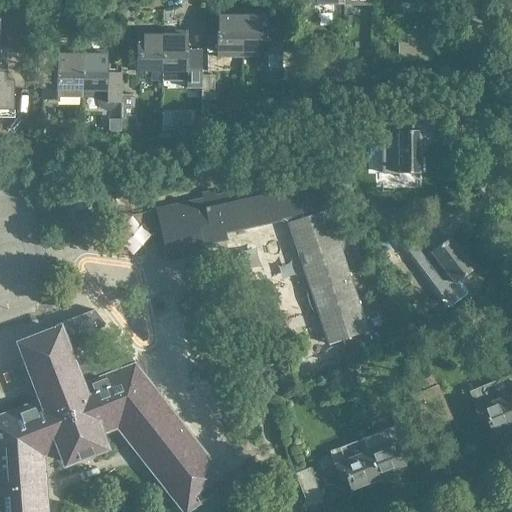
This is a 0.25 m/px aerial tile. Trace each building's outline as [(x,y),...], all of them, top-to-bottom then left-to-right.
[(217,51),(242,51),(242,10),(217,10),(217,51)] [(242,10),(242,51),(242,58),(262,58),(263,68),(282,68),(282,26),(267,26),(267,11),(242,10)] [(137,70),(162,70),(162,31),(137,30),(137,70)] [(162,31),(162,70),(187,70),(187,31),(162,31)] [(398,34),(398,48),(433,48),(433,34),(398,34)] [(433,48),(398,48),(398,60),(432,60),(433,48)] [(82,90),(82,50),(57,50),(57,69),(42,69),(42,100),(56,100),(56,95),(82,95),(82,90)] [(120,118),(122,118),(122,94),(121,94),(121,72),(107,72),(108,51),(82,50),(82,90),(82,98),(96,98),(96,101),(96,102),(98,106),(99,108),(101,110),(105,111),(108,111),(111,110),(114,107),(116,103),(121,103),(120,118)] [(308,67),(342,68),(343,55),(308,55),(308,67)] [(0,109),(14,110),(14,79),(7,79),(7,65),(0,64),(0,109)] [(342,68),(308,67),(307,80),(342,81),(342,68)] [(202,74),(201,98),(213,98),(214,74),(202,74)] [(122,94),(122,118),(134,118),(134,94),(122,94)] [(421,130),(381,130),(381,174),(398,174),(398,172),(424,172),(425,157),(421,157),(421,130)] [(287,222),(324,345),(363,333),(326,208),(318,172),(216,195),(215,190),(201,193),(202,198),(156,209),(167,258),(203,250),(200,236),(279,218),(287,222)] [(430,251),(427,253),(412,233),(394,246),(410,269),(425,259),(428,264),(428,265),(445,299),(462,289),(456,282),(473,270),(472,269),(476,266),(467,254),(464,257),(449,237),(430,251)] [(480,315),(487,330),(508,322),(502,308),(498,310),(496,306),(484,311),(485,313),(480,315)] [(59,329),(19,344),(42,402),(0,418),(0,511),(43,511),(39,455),(45,452),(46,454),(60,449),(65,463),(104,448),(99,435),(113,429),(112,426),(118,424),(186,511),(223,481),(144,381),(148,378),(131,354),(100,366),(89,337),(106,323),(94,309),(56,323),(59,329)] [(340,348),(344,362),(369,353),(365,340),(340,348)] [(511,372),(500,378),(511,406),(511,372)] [(511,425),(511,406),(500,378),(468,390),(468,392),(469,392),(475,407),(474,408),(479,420),(480,420),(480,419),(485,417),(492,433),(511,425)] [(424,391),(437,422),(450,417),(437,386),(424,391)] [(437,422),(424,391),(413,396),(426,427),(437,422)] [(362,438),(378,479),(406,468),(401,457),(407,455),(396,425),(362,438)] [(378,479),(362,438),(330,450),(335,462),(334,462),(341,481),(346,479),(351,489),(378,479)] [(296,473),(308,505),(322,501),(309,468),(296,473)]
